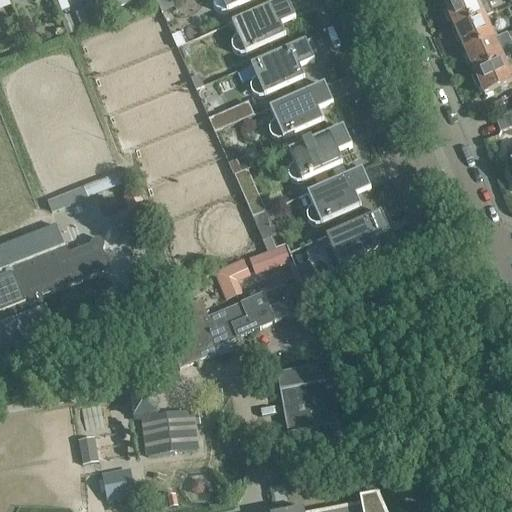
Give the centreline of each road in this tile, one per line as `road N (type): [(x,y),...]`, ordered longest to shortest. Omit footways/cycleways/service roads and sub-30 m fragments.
road 1 (residential): [(452,148),(399,173),(324,0)]
road 2 (residential): [(452,148),(388,0)]
